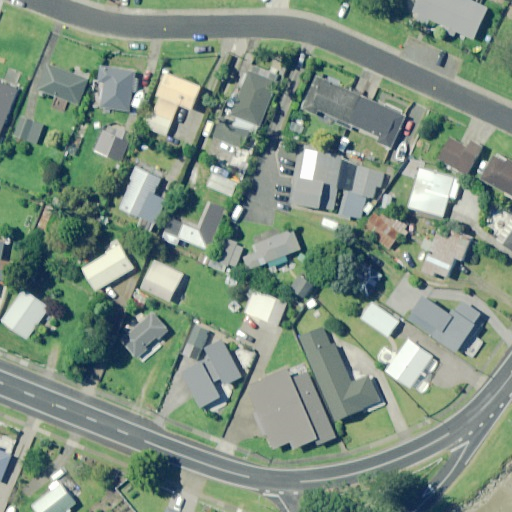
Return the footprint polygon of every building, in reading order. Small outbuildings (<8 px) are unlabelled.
[(469,3),(462,0),(421,0),(415,13),(474,40),(489,8),(471,0),(469,3)] [(90,80),(51,64),(41,90),(57,97),(54,106),(64,110),(67,100),(80,105),(90,80)] [(137,71),(101,66),(96,98),(103,100),(102,107),(130,112),(137,71)] [(278,83),(250,73),(233,117),(238,118),(236,123),(224,118),(216,139),(246,150),(253,132),(259,134),(278,83)] [(204,87),(169,74),(154,114),(146,111),(140,126),(167,136),(179,104),(195,110),(204,87)] [(407,117),(316,77),(303,107),(318,114),(320,109),(381,137),(379,141),(393,148),(407,117)] [(46,126),(22,118),(16,136),(39,144),(46,126)] [(130,135),(118,130),(114,139),(104,135),(96,154),(119,163),(130,135)] [(468,148),(449,138),(438,159),(469,174),(483,147),(471,141),(468,148)] [(290,205),(334,213),(344,158),(300,149),(290,205)] [(507,163),(497,157),(485,178),(511,193),(511,161),(509,160),(507,163)] [(461,180),(420,168),(409,207),(443,217),(449,197),(456,199),(461,180)] [(123,210),(158,225),(166,206),(154,201),(162,182),(139,172),(123,210)] [(238,183),(215,173),(209,186),(232,196),(238,183)] [(487,201),(465,190),(455,211),(478,222),(487,201)] [(210,253),(226,213),(211,207),(202,232),(172,221),(164,242),(179,248),(182,242),(210,253)] [(401,234),(377,212),(365,226),(390,247),(401,234)] [(301,250),(294,230),(256,243),(259,252),(244,258),(249,270),(270,263),(271,267),(288,261),(286,255),(301,250)] [(473,238),(454,231),(450,240),(437,235),(434,242),(423,238),(419,251),(427,254),(421,271),(435,276),(436,272),(449,277),(456,258),(464,261),(473,238)] [(245,246),(222,237),(210,267),(225,273),(229,264),(236,267),(245,246)] [(9,243),(0,241),(0,279),(8,281),(11,262),(6,262),(9,243)] [(136,268),(121,245),(84,269),(98,291),(136,268)] [(184,274),(156,261),(144,288),(172,301),(184,274)] [(382,276),(369,268),(356,289),(369,297),(382,276)] [(315,284),(302,276),(292,292),(305,299),(315,284)] [(289,301),(254,287),(244,312),(279,326),(289,301)] [(53,306),(27,288),(4,321),(29,339),(53,306)] [(455,316),(425,297),(409,321),(458,353),(483,315),(464,302),(455,316)] [(400,321),(371,301),(360,317),(389,337),(400,321)] [(123,341),(137,357),(158,338),(160,341),(170,332),(154,314),(123,341)] [(189,320),(181,317),(175,330),(183,334),(189,320)] [(212,331),(197,324),(189,343),(204,350),(212,331)] [(307,357),(332,422),(379,404),(369,378),(353,384),(338,345),(335,347),(326,324),(298,335),(307,357)] [(440,361),(410,339),(387,371),(411,388),(424,370),(430,374),(440,361)] [(244,377),(224,342),(204,352),(208,359),(184,373),(204,409),(224,397),(217,383),(225,379),(228,385),(244,377)] [(195,354),(185,348),(179,358),(190,364),(195,354)] [(294,458),(335,441),(308,377),(292,383),(288,374),(252,390),(255,395),(249,398),(274,456),(290,449),(294,458)] [(0,481),(3,482),(13,453),(3,449),(4,445),(0,443),(0,481)] [(66,511),(80,500),(64,482),(35,507),(39,511),(66,511)]
